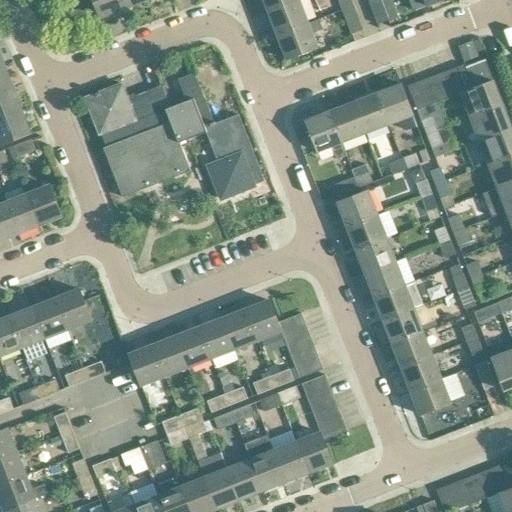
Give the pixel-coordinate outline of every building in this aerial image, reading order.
[(124,8),(120,0),(93,0),(100,17),(124,8)] [(144,0),(120,0),(124,8),(144,0)] [(298,0),(263,0),(268,12),(298,0)] [(277,35),(308,23),(299,0),(298,0),(268,12),(277,35)] [(353,5),(350,0),(338,0),(341,7),(334,9),(334,7),(319,13),(321,18),(342,9),(353,5)] [(368,0),(378,24),(389,20),(381,0),(368,0)] [(362,30),(353,5),(342,9),(352,34),(362,30)] [(318,47),(308,23),(277,35),(287,59),(318,47)] [(473,41),(459,46),(465,62),(479,57),(473,41)] [(502,105),(494,82),(493,80),(493,81),(485,61),(486,60),(485,59),(465,67),(474,88),(462,93),(461,93),(461,94),(462,94),(470,117),(502,105)] [(0,91),(12,86),(3,63),(0,64),(0,91)] [(474,88),(465,67),(464,64),(453,69),(462,93),(474,88)] [(462,93),(453,69),(442,73),(451,97),(461,93),(462,93)] [(212,126),(216,135),(218,135),(213,122),(194,73),(178,79),(187,101),(170,108),(161,86),(128,99),(122,84),(86,98),(100,134),(101,134),(106,147),(103,148),(104,149),(108,147),(115,166),(118,168),(119,172),(119,176),(126,194),(122,196),(122,197),(190,171),(179,140),(205,130),(206,132),(207,132),(205,129),(212,126)] [(451,97),(442,73),(431,77),(440,101),(451,97)] [(440,101),(431,77),(419,82),(428,105),(440,101)] [(428,105),(419,82),(408,86),(417,110),(428,105)] [(401,84),(377,93),(389,124),(396,121),(405,132),(417,127),(413,114),(401,84)] [(0,118),(22,110),(12,86),(0,91),(0,118)] [(389,124),(377,93),(353,102),(365,133),(389,124)] [(365,133),(353,102),(330,111),(344,149),(368,141),(365,133)] [(511,128),(502,105),(470,117),(479,140),(511,128)] [(0,144),(31,133),(22,110),(0,118),(0,144)] [(344,149),(330,111),(306,121),(318,152),(331,146),(337,159),(347,155),(344,149)] [(215,122),(213,122),(218,135),(216,135),(217,138),(219,137),(223,145),(213,149),(218,162),(208,166),(221,199),(255,186),(254,185),(264,181),(238,115),(226,120),(227,122),(219,125),(218,122),(215,124),(215,122)] [(421,120),(426,134),(437,130),(431,116),(421,120)] [(511,154),(511,129),(511,128),(479,140),(488,164),(511,154)] [(442,144),(437,130),(426,134),(432,148),(442,144)] [(14,146),(18,157),(36,150),(32,139),(14,146)] [(417,153),(402,159),(406,168),(421,163),(417,153)] [(511,181),(511,154),(488,164),(498,187),(511,181)] [(406,168),(402,159),(389,164),(393,174),(406,168)] [(430,171),(435,185),(445,181),(440,167),(430,171)] [(368,172),(355,177),(359,187),(372,182),(368,172)] [(359,187),(355,177),(331,186),(335,197),(359,187)] [(417,183),(422,197),(433,194),(427,179),(417,183)] [(451,195),(445,181),(435,185),(440,199),(451,195)] [(511,208),(511,181),(498,187),(507,211),(511,208)] [(50,186),(27,195),(39,225),(62,216),(50,186)] [(337,202),(347,227),(378,215),(368,190),(337,202)] [(442,217),(433,194),(422,197),(427,209),(422,212),(426,223),(442,217)] [(39,225),(27,195),(4,204),(16,234),(39,225)] [(0,239),(16,234),(4,204),(0,205),(0,239)] [(448,218),(453,232),(463,228),(458,214),(448,218)] [(387,238),(378,215),(347,227),(356,250),(387,238)] [(436,232),(441,244),(451,240),(446,228),(436,232)] [(469,242),(463,228),(453,232),(459,246),(469,242)] [(396,262),(387,238),(356,250),(365,273),(396,262)] [(456,254),(451,240),(441,244),(446,258),(456,254)] [(405,258),(396,262),(365,273),(374,297),(414,282),(405,258)] [(466,265),(471,279),(482,275),(476,261),(466,265)] [(454,277),(459,291),(469,287),(460,264),(450,268),(454,277)] [(487,288),(482,275),(471,279),(477,292),(487,288)] [(423,305),(414,282),(374,297),(383,320),(414,308),(423,305)] [(475,304),(469,287),(459,291),(466,308),(475,304)] [(80,289),(56,299),(68,329),(91,319),(80,289)] [(511,298),(511,297),(498,302),(502,313),(511,308),(511,298)] [(68,329),(56,299),(33,308),(45,338),(68,329)] [(269,300),(246,310),(257,340),(281,330),(278,322),(269,300)] [(502,313),(498,302),(484,308),(488,318),(502,313)] [(45,338),(33,308),(10,317),(22,347),(45,338)] [(423,332),(414,308),(383,320),(392,344),(423,332)] [(257,340),(246,310),(223,319),(234,349),(257,340)] [(283,334),(306,325),(301,313),(278,322),(281,330),(283,334)] [(0,355),(22,347),(10,317),(0,320),(0,355)] [(234,349),(223,319),(199,328),(211,358),(234,349)] [(462,328),(467,342),(477,338),(472,324),(462,328)] [(287,344),(310,335),(306,325),(283,334),(287,344)] [(211,358),(199,328),(176,337),(188,367),(211,358)] [(436,328),(423,332),(392,344),(401,367),(432,355),(444,351),(436,328)] [(314,346),(310,335),(287,344),(291,355),(314,346)] [(188,367),(176,337),(153,345),(165,376),(174,372),(179,386),(193,381),(188,367)] [(483,352),(477,338),(467,342),(473,356),(483,352)] [(165,376),(153,345),(129,355),(141,385),(165,376)] [(295,365),(318,356),(314,346),(291,355),(295,365)] [(511,387),(511,349),(492,358),(504,390),(511,387)] [(441,379),(432,355),(401,367),(411,391),(441,379)] [(323,369),(318,356),(295,365),(295,367),(300,378),(323,369)] [(101,361),(83,368),(88,380),(106,373),(101,361)] [(486,390),(496,386),(487,362),(477,366),(486,390)] [(295,367),(271,376),(276,387),(300,378),(295,367)] [(88,380),(83,368),(65,375),(70,387),(88,380)] [(302,384),(306,396),(330,387),(325,374),(302,384)] [(276,387),(271,376),(253,383),(258,394),(276,387)] [(55,379),(37,386),(42,398),(60,391),(55,379)] [(451,403),(441,379),(411,391),(420,415),(451,403)] [(42,398),(37,386),(19,393),(24,405),(42,398)] [(296,386),(278,393),(282,405),(301,397),(296,386)] [(243,387),(225,394),(230,405),(248,398),(243,387)] [(334,397),(330,387),(306,396),(310,406),(334,397)] [(282,405),(278,393),(260,400),(265,412),(282,405)] [(230,405),(225,394),(207,401),(211,413),(230,405)] [(9,397),(0,401),(0,414),(14,409),(9,397)] [(315,417),(338,408),(334,397),(310,406),(315,417)] [(250,404),(232,411),(237,423),(254,416),(250,404)] [(198,407),(180,414),(184,426),(186,426),(203,419),(198,407)] [(342,419),(338,408),(315,417),(319,428),(342,419)] [(236,423),(237,423),(232,411),(214,419),(218,430),(227,427),(231,435),(240,431),(236,423)] [(54,417),(61,435),(73,431),(66,413),(54,417)] [(184,426),(180,414),(163,421),(168,433),(184,426)] [(208,430),(203,419),(186,426),(189,435),(188,435),(189,438),(199,461),(208,458),(198,434),(208,430)] [(347,431),(342,419),(319,428),(321,432),(323,440),(347,431)] [(189,438),(188,435),(189,435),(186,426),(184,426),(168,433),(172,444),(189,438)] [(0,431),(0,458),(16,452),(7,429),(0,431)] [(80,449),(73,431),(61,435),(62,437),(41,445),(46,456),(66,448),(68,453),(80,449)] [(332,463),(323,440),(321,432),(297,441),(309,471),(332,463)] [(158,440),(140,447),(148,469),(150,473),(155,486),(164,483),(163,479),(154,455),(163,452),(158,440)] [(309,471),(297,441),(274,450),(286,481),(309,471)] [(148,469),(140,447),(122,454),(127,466),(131,464),(135,474),(148,469)] [(286,481),(274,450),(251,459),(263,490),(286,481)] [(0,485),(25,476),(16,452),(0,458),(0,485)] [(72,463),(79,481),(91,477),(84,459),(72,463)] [(111,459),(92,466),(97,477),(115,470),(111,459)] [(263,490),(251,459),(228,469),(240,499),(263,490)] [(511,484),(504,464),(492,468),(502,492),(511,487),(511,484)] [(502,492),(492,468),(481,472),(491,496),(498,493),(502,492)] [(240,499),(228,469),(205,478),(217,508),(240,499)] [(491,496),(481,472),(470,477),(479,501),(491,496)] [(31,489),(25,476),(0,485),(0,498),(4,510),(47,494),(44,484),(31,489)] [(98,495),(91,477),(79,481),(86,499),(98,495)] [(479,501),(470,477),(459,481),(468,505),(479,501)] [(206,511),(217,508),(205,478),(182,487),(192,511),(206,511)] [(468,505),(459,481),(448,485),(457,509),(468,505)] [(450,511),(457,509),(448,485),(436,490),(445,511),(450,511)] [(192,511),(182,487),(159,496),(165,511),(192,511)] [(511,511),(511,487),(502,492),(498,493),(505,511),(511,511)] [(47,494),(4,510),(5,511),(39,511),(34,499),(47,494)] [(165,511),(159,496),(136,505),(138,511),(165,511)] [(434,500),(423,504),(426,511),(435,511),(438,511),(434,500)]
